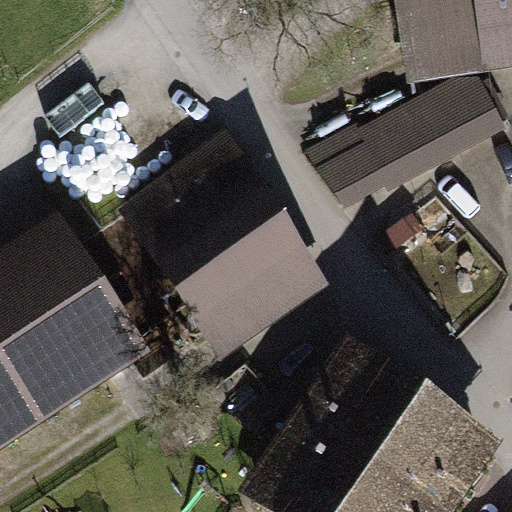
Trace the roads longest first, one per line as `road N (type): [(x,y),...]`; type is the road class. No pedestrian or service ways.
road 1 (residential): [(168,0),(349,272),(496,416),(511,443)]
road 2 (track): [(0,498),(349,272)]
